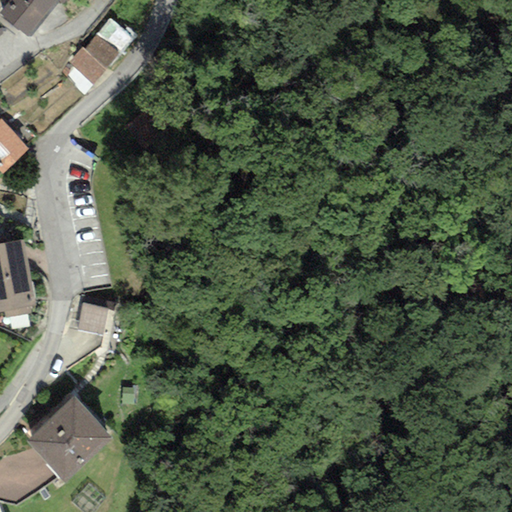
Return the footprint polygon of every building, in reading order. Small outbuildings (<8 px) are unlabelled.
[(12,0),(0,15),(30,38),(58,1),(62,5),(66,0),(12,0)] [(131,39),(108,20),(83,49),(82,48),(69,63),(92,84),(94,82),(131,39)] [(28,150),(0,119),(0,173),(1,175),(28,150)] [(22,240),(0,243),(0,313),(3,313),(4,319),(30,314),(28,305),(34,304),(22,240)] [(76,330),(103,336),(109,310),(82,304),(76,330)] [(24,441),(65,485),(115,439),(74,395),(24,441)]
